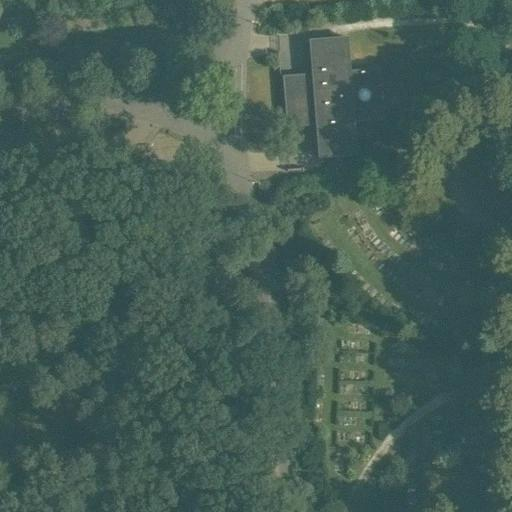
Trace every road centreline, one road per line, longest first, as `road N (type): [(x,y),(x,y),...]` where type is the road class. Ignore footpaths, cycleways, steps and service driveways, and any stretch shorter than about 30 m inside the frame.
road 1 (unclassified): [(285,511),(266,273),(240,163),(164,110)]
road 2 (unclassified): [(164,110),(0,116)]
road 3 (unclassified): [(164,110),(228,59),(249,0)]
